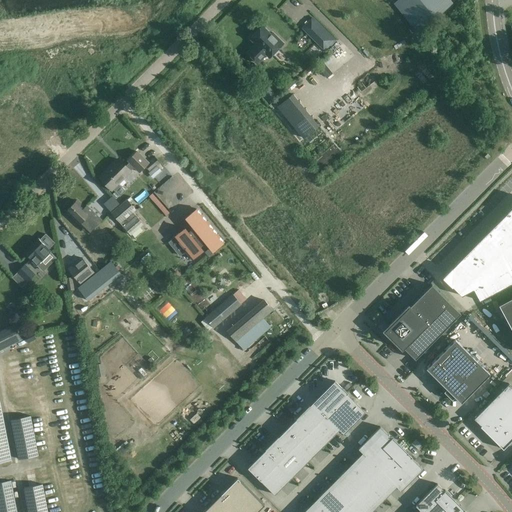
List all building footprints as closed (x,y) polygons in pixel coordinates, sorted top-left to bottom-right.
[(398,0),(395,3),(418,31),(452,4),(448,0),(398,0)] [(253,47),(247,53),(258,64),(264,58),(266,56),(269,58),(283,44),(272,33),(271,34),(262,26),(250,39),(256,45),(253,48),(253,47)] [(322,27),(312,38),(325,50),(335,40),(322,27)] [(324,63),(318,68),(326,78),(332,73),(324,63)] [(295,66),(279,83),(293,96),(308,79),(295,66)] [(303,138),(315,129),(288,96),(277,106),(303,138)] [(29,104),(0,127),(0,180),(29,157),(21,147),(47,126),(29,104)] [(128,165),(133,170),(135,168),(141,173),(150,164),(138,152),(128,161),(130,163),(128,165)] [(132,171),(133,170),(128,165),(126,167),(118,160),(100,178),(112,190),(130,172),(131,172),(132,171)] [(162,171),(160,169),(157,165),(150,172),(149,173),(153,178),(162,171)] [(110,198),(116,203),(135,180),(129,175),(110,198)] [(127,199),(111,213),(121,223),(131,235),(143,225),(133,213),(136,210),(135,208),(131,204),(127,199)] [(77,200),(67,210),(80,223),(90,234),(103,221),(87,205),(84,208),(77,200)] [(185,227),(175,236),(193,258),(203,250),(200,246),(205,242),(212,252),(223,243),(195,209),(185,218),(194,228),(189,232),(185,227)] [(511,217),(508,214),(499,223),(511,235),(511,217)] [(511,253),(511,235),(499,223),(490,232),(511,254),(511,253)] [(130,240),(133,243),(146,234),(143,230),(130,240)] [(510,270),(511,268),(511,253),(511,254),(490,232),(481,241),(510,270)] [(39,239),(25,253),(31,258),(30,259),(37,266),(37,265),(43,272),(57,258),(50,251),(51,251),(49,249),(48,247),(52,243),(46,236),(41,241),(40,240),(39,239)] [(508,270),(510,270),(481,241),(471,250),(498,276),(508,270)] [(498,276),(471,250),(462,260),(486,283),(498,276)] [(82,258),(69,269),(75,275),(73,277),(79,284),(94,272),(90,267),(91,266),(88,263),(87,264),(82,258)] [(462,260),(453,269),(473,289),(486,283),(462,260)] [(120,274),(110,261),(109,262),(91,277),(101,290),(120,274)] [(25,264),(17,273),(27,283),(35,274),(25,264)] [(453,269),(444,278),(461,296),(473,289),(453,269)] [(473,289),(480,301),(511,283),(511,277),(508,270),(498,276),(486,283),(473,289)] [(72,278),(66,279),(68,290),(74,289),(72,278)] [(34,294),(40,287),(37,284),(31,291),(34,294)] [(409,301),(379,331),(403,356),(406,353),(415,361),(462,315),(432,285),(412,304),(409,301)] [(238,291),(233,295),(240,303),(245,299),(238,291)] [(233,295),(206,318),(215,328),(242,305),(240,303),(233,295)] [(511,297),(499,305),(511,329),(511,297)] [(237,342),(264,319),(273,311),(264,300),(228,331),(237,342)] [(271,328),(264,319),(237,342),(244,351),(271,328)] [(0,350),(16,343),(15,340),(10,329),(0,333),(0,350)] [(34,334),(32,331),(24,335),(24,336),(28,343),(36,339),(34,334)] [(447,389),(445,392),(452,398),(454,396),(461,403),(462,403),(462,402),(490,374),(455,340),(427,368),(426,368),(447,389)] [(511,377),(511,365),(505,370),(490,347),(478,354),(486,366),(496,381),(503,376),(507,381),(511,377)] [(104,363),(95,365),(97,377),(106,376),(104,363)] [(313,403),(325,415),(348,393),(341,387),(335,381),(317,399),(316,399),(313,403)] [(511,386),(509,383),(474,418),(481,426),(504,449),(511,440),(511,386)] [(348,393),(325,415),(340,430),(344,434),(365,412),(347,394),(348,393)] [(0,399),(0,463),(12,460),(0,399)] [(313,403),(296,419),(309,431),(325,415),(313,403)] [(340,430),(325,415),(309,431),(323,446),(340,430)] [(11,420),(18,459),(38,455),(30,416),(11,420)] [(309,431),(296,419),(280,435),(293,448),(309,431)] [(392,438),(380,427),(358,449),(362,453),(303,511),(371,511),(397,487),(401,491),(423,469),(411,458),(412,457),(392,437),(392,438)] [(293,448),(307,462),(323,446),(309,431),(293,448)] [(280,435),(264,451),(277,464),(293,448),(280,435)] [(307,462),(293,448),(277,464),(291,478),(307,462)] [(277,464),(264,451),(248,468),(260,480),(277,464)] [(291,478),(277,464),(260,480),(275,495),(291,478)] [(238,478),(203,511),(257,511),(265,505),(238,478)] [(16,511),(11,481),(0,482),(0,511),(16,511)] [(28,511),(47,511),(42,484),(24,488),(28,511)] [(465,511),(464,511),(465,510),(445,490),(444,491),(437,484),(416,506),(420,510),(417,511),(465,511)]
